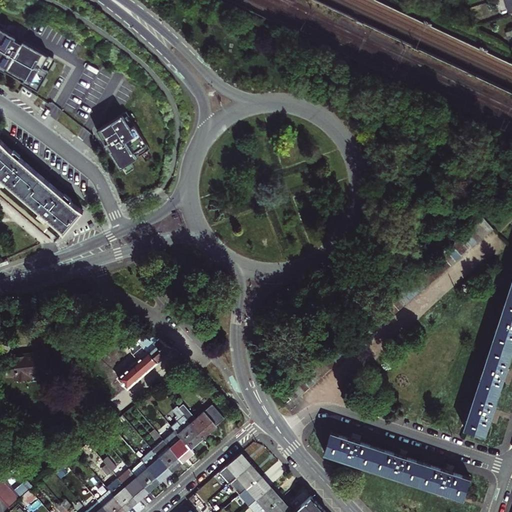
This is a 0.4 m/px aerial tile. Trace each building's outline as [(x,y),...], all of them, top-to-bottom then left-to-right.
[(0,27),(22,40),(23,39),(3,27),(4,25),(0,22),(0,27)] [(0,27),(0,67),(38,89),(55,58),(22,40),(0,27)] [(150,150),(127,112),(97,131),(103,140),(104,139),(111,149),(110,150),(121,168),(123,167),(131,162),(150,150)] [(5,181),(41,211),(37,216),(43,222),(46,219),(48,217),(64,231),(82,211),(0,141),(0,184),(1,185),(5,181)] [(134,167),(131,162),(123,167),(126,172),(134,167)] [(491,228),(481,216),(476,221),(486,233),(491,228)] [(486,233),(476,221),(470,226),(481,238),(486,233)] [(481,238),(470,226),(465,230),(476,242),(481,238)] [(476,242),(465,230),(460,235),(470,246),(476,242)] [(455,239),(466,251),(470,246),(460,235),(455,239)] [(455,239),(450,243),(460,255),(466,251),(455,239)] [(445,248),(455,260),(460,255),(450,243),(445,248)] [(450,264),(455,260),(445,248),(440,253),(450,264)] [(450,264),(440,253),(434,257),(444,269),(450,264)] [(439,274),(444,269),(434,257),(429,262),(439,274)] [(439,274),(429,262),(423,267),(433,279),(439,274)] [(419,271),(429,283),(433,279),(423,267),(419,271)] [(423,288),(429,283),(419,271),(413,276),(423,288)] [(423,288),(413,276),(408,281),(418,292),(423,288)] [(418,292),(408,281),(403,285),(413,297),(418,292)] [(413,297),(403,285),(397,290),(407,302),(413,297)] [(511,285),(467,424),(465,429),(486,435),(491,419),(493,412),(494,409),(504,379),(506,373),(508,368),(511,354),(511,285)] [(407,302),(397,290),(392,294),(402,306),(407,302)] [(402,306),(392,294),(388,298),(398,310),(402,306)] [(398,310),(388,298),(382,303),(393,315),(398,310)] [(393,315),(382,303),(377,308),(387,319),(393,315)] [(387,319),(377,308),(372,312),(383,323),(387,319)] [(383,323),(372,312),(367,316),(377,328),(383,323)] [(367,316),(362,321),(372,332),(377,328),(367,316)] [(362,321),(357,325),(367,337),(372,332),(362,321)] [(357,325),(351,330),(362,342),(367,337),(357,325)] [(362,342),(351,330),(346,334),(356,346),(362,342)] [(150,332),(129,350),(139,361),(120,377),(129,388),(175,349),(162,340),(150,332)] [(356,346),(346,334),(341,339),(352,350),(356,346)] [(352,350),(341,339),(336,343),(347,355),(352,350)] [(336,343),(331,347),(342,359),(347,355),(336,343)] [(50,371),(47,346),(35,347),(35,349),(26,350),(15,351),(15,357),(5,357),(7,375),(16,374),(30,373),(50,371)] [(331,347),(326,352),(336,364),(342,359),(331,347)] [(326,352),(320,357),(331,369),(336,364),(326,352)] [(320,357),(315,362),(325,373),(331,369),(320,357)] [(315,362),(310,366),(320,378),(325,373),(315,362)] [(320,378),(310,366),(304,371),(315,382),(320,378)] [(194,380),(186,371),(176,379),(184,388),(194,380)] [(315,382),(304,371),(300,375),(310,386),(315,382)] [(300,375),(294,380),(305,391),(310,386),(300,375)] [(305,391),(294,380),(289,384),(300,396),(305,391)] [(300,396),(289,384),(284,389),(292,397),(295,400),(300,396)] [(284,389),(275,396),(283,405),(292,397),(284,389)] [(179,408),(187,418),(203,437),(213,429),(225,419),(213,405),(197,419),(184,404),(179,408)] [(185,429),(178,435),(181,438),(190,449),(198,442),(203,437),(187,418),(181,424),(185,429)] [(154,423),(150,426),(156,433),(159,430),(154,423)] [(465,496),(471,476),(448,469),(400,454),(352,438),(331,431),(324,452),(465,496)] [(181,438),(169,449),(182,463),(188,457),(194,453),(190,449),(181,438)] [(182,463),(169,449),(163,441),(152,451),(171,472),(176,468),(182,463)] [(171,472),(152,451),(141,461),(143,463),(160,482),(165,477),(171,472)] [(238,479),(252,467),(246,461),(240,454),(219,473),(231,486),(238,479)] [(106,466),(112,472),(115,469),(106,458),(102,461),(106,466)] [(160,482),(143,463),(132,473),(148,492),(154,487),(160,482)] [(112,472),(106,466),(103,468),(108,475),(112,472)] [(256,472),(252,467),(238,479),(231,486),(240,496),(241,495),(243,494),(247,490),(261,478),(256,472)] [(148,492),(132,473),(130,471),(119,481),(125,487),(137,501),(143,496),(148,492)] [(247,490),(257,500),(271,489),(266,483),(261,478),(247,490)] [(7,482),(0,487),(0,495),(1,497),(12,487),(7,482)] [(12,487),(1,497),(4,500),(6,502),(17,492),(12,487)] [(137,501),(125,487),(113,497),(126,511),(131,506),(137,501)] [(252,511),(266,511),(267,511),(281,500),(276,495),(271,489),(257,500),(251,506),(249,508),(252,511)] [(124,511),(126,511),(113,497),(108,490),(97,500),(107,511),(124,511)] [(257,500),(247,490),(243,494),(241,495),(251,506),(257,500)] [(36,499),(30,491),(20,500),(26,508),(36,499)] [(17,492),(6,502),(10,507),(21,497),(17,492)] [(325,511),(311,497),(294,511),(325,511)] [(107,511),(97,500),(86,509),(87,511),(107,511)] [(281,500),(267,511),(289,511),(291,511),(286,506),(281,500)] [(60,505),(66,511),(70,508),(64,501),(60,505)] [(232,503),(225,509),(227,511),(229,511),(236,507),(232,503)]
